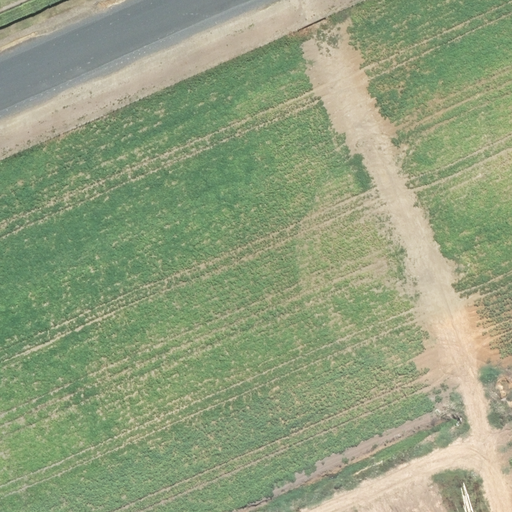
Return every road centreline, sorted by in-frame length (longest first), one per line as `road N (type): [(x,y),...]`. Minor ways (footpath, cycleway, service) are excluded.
road 1 (track): [(511,511),(298,0)]
road 2 (unclassified): [(0,58),(130,0)]
